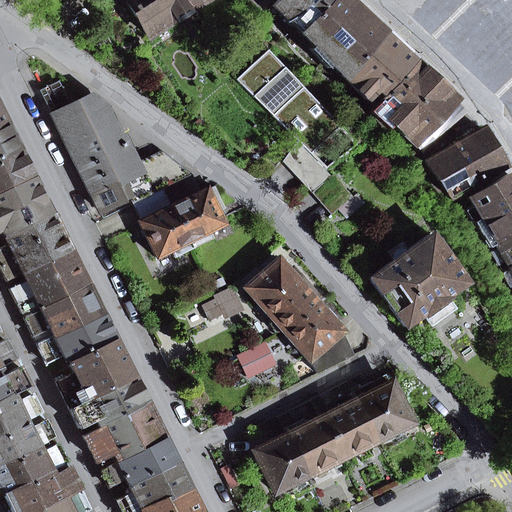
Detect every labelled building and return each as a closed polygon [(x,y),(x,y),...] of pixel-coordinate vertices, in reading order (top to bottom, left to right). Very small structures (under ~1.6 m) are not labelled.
[(123,0),(148,37),(204,0),(123,0)] [(306,26),(330,0),(277,0),(272,7),(300,33),(306,26)] [(300,33),(312,45),(329,64),(343,78),(351,69),(383,34),(346,0),(330,0),(306,26),(300,33)] [(112,59),(137,44),(118,14),(93,30),(112,59)] [(375,91),(379,96),(411,61),(383,34),(351,69),(343,78),(366,102),(375,91)] [(325,68),(329,64),(312,45),(307,50),(325,68)] [(267,50),(235,80),(281,126),(287,120),(315,150),(339,127),(267,50)] [(410,144),(452,100),(411,61),(379,96),(380,96),(371,107),(410,144)] [(100,212),(130,197),(148,189),(136,166),(123,139),(121,141),(104,108),(97,102),(91,97),(69,107),(57,83),(40,91),(81,174),(100,212)] [(380,96),(379,96),(375,91),(366,102),(371,107),(380,96)] [(419,152),(429,143),(465,112),(452,100),(410,144),(419,152)] [(0,159),(17,150),(4,124),(0,125),(0,159)] [(423,163),(450,197),(503,166),(481,129),(423,163)] [(296,141),(281,162),(311,193),(333,175),(327,168),(325,170),(296,141)] [(0,190),(30,176),(17,150),(0,159),(0,190)] [(162,153),(136,166),(148,189),(130,197),(133,204),(136,203),(163,189),(191,176),(162,153)] [(311,193),(331,216),(352,197),(333,175),(311,193)] [(472,207),(494,244),(511,233),(511,182),(508,175),(467,198),(472,207)] [(0,228),(1,229),(4,236),(49,214),(30,176),(0,190),(0,228)] [(171,206),(199,192),(191,176),(163,189),(171,206)] [(199,192),(171,206),(192,249),(212,239),(209,232),(223,225),(205,188),(199,192)] [(134,206),(141,220),(171,206),(163,189),(136,203),(136,204),(134,206)] [(192,249),(171,206),(141,220),(138,222),(156,258),(170,251),(174,258),(192,249)] [(494,244),(472,207),(464,211),(487,249),(495,245),(494,244)] [(0,248),(0,269),(6,282),(22,273),(22,272),(67,250),(49,214),(4,236),(15,258),(11,257),(5,246),(0,248)] [(497,249),(507,267),(511,263),(511,233),(494,244),(495,245),(497,249)] [(447,299),(446,297),(464,284),(430,235),(368,278),(403,328),(447,299)] [(507,267),(497,249),(490,253),(501,272),(508,268),(507,267)] [(26,280),(9,288),(23,317),(40,309),(39,308),(85,286),(67,250),(22,272),(22,273),(26,280)] [(281,330),(284,334),(317,305),(277,260),(245,288),(272,318),(269,325),(275,331),(280,332),(281,330)] [(511,274),(510,272),(503,276),(511,290),(511,274)] [(40,309),(23,317),(36,344),(53,335),(99,314),(85,286),(39,308),(40,309)] [(222,312),(224,316),(239,308),(230,290),(202,306),(208,319),(222,312)] [(309,359),(339,333),(340,332),(317,305),(284,334),(308,360),(309,359)] [(46,363),(63,355),(67,361),(112,340),(99,314),(53,335),(36,344),(46,363)] [(339,333),(309,359),(316,372),(351,355),(339,333)] [(0,367),(13,360),(3,340),(0,341),(0,367)] [(73,373),(55,382),(68,408),(86,400),(85,400),(131,378),(112,340),(67,361),(73,373)] [(238,357),(247,376),(272,364),(263,345),(238,357)] [(0,399),(10,394),(11,396),(27,387),(13,360),(0,367),(0,399)] [(359,389),(363,396),(389,383),(385,375),(359,389)] [(78,429),(95,421),(98,427),(144,405),(131,378),(85,400),(86,400),(68,408),(78,429)] [(389,383),(363,396),(356,400),(376,440),(378,439),(383,450),(397,444),(392,432),(398,435),(405,432),(406,425),(410,423),(389,383)] [(10,394),(0,399),(0,432),(23,421),(24,422),(41,413),(32,395),(27,387),(11,396),(10,394)] [(356,400),(363,396),(359,389),(352,392),(356,400)] [(335,410),(350,403),(346,395),(331,403),(335,410)] [(356,400),(350,403),(335,410),(320,418),(340,458),(351,453),(364,446),(376,440),(356,400)] [(98,427),(82,436),(99,471),(162,440),(144,405),(98,427)] [(23,421),(0,432),(0,462),(35,445),(36,447),(53,438),(44,420),(41,413),(24,422),(23,421)] [(320,469),(332,463),(340,458),(320,418),(286,435),(307,475),(320,469)] [(276,440),(285,436),(277,420),(268,424),(276,440)] [(290,484),(307,475),(286,435),(285,436),(276,440),(252,452),(273,492),(285,489),(290,484)] [(35,445),(0,462),(0,488),(3,495),(65,464),(56,445),(53,438),(36,447),(35,445)] [(109,488),(124,479),(128,486),(174,464),(162,440),(99,471),(101,471),(109,488)] [(364,446),(351,453),(356,464),(370,457),(364,446)] [(332,463),(320,469),(325,479),(337,473),(332,463)] [(65,464),(3,495),(11,511),(35,511),(79,491),(65,464)] [(116,501),(121,511),(139,511),(140,511),(186,489),(174,464),(128,486),(131,493),(116,501)] [(312,486),(307,475),(290,484),(295,495),(312,486)] [(140,511),(197,511),(186,489),(140,511)] [(79,491),(35,511),(85,511),(88,511),(79,491)]
